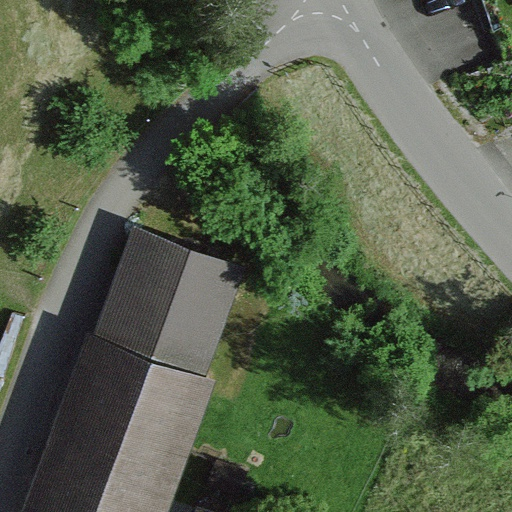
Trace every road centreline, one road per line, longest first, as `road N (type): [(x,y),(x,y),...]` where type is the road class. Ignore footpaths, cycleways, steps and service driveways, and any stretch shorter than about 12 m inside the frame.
road 1 (unclassified): [(0,487),(93,240),(129,182),(233,69),(320,0)]
road 2 (unclassified): [(511,238),(427,132),(338,0)]
